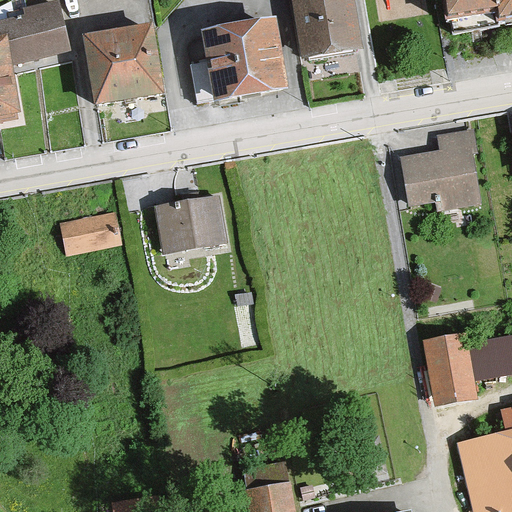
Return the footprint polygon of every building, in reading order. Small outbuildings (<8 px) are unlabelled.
[(0,18),(0,34),(7,33),(14,64),(71,52),(59,0),(52,0),(23,6),(25,14),(0,18)] [(289,0),(299,59),(365,48),(357,0),(289,0)] [(511,0),(446,0),(449,19),(511,10),(511,0)] [(279,15),(204,28),(217,102),(291,89),(279,15)] [(154,24),(85,33),(95,103),(163,93),(154,24)] [(14,64),(7,33),(0,34),(0,117),(22,113),(14,64)] [(440,154),(401,160),(411,219),(479,209),(471,157),(477,156),(474,131),(437,136),(440,154)] [(217,196),(153,207),(162,261),(226,250),(217,196)] [(115,214),(59,225),(66,259),(122,247),(115,214)] [(462,338),(421,345),(432,408),(474,401),(462,338)] [(511,511),(511,408),(501,411),(506,433),(456,444),(471,511),(511,511)] [(380,437),(355,442),(363,482),(388,477),(380,437)] [(293,511),(289,483),(246,490),(249,511),(293,511)] [(176,511),(175,497),(113,504),(114,511),(176,511)]
